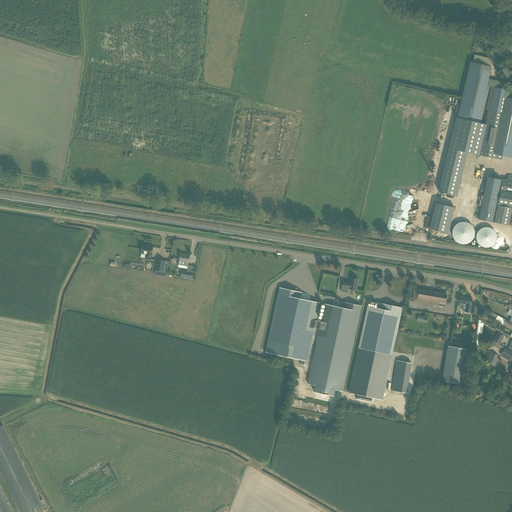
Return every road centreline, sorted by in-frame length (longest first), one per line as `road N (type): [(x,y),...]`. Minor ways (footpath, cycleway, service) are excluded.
road 1 (unclassified): [(511,255),(0,179)]
road 2 (unclassified): [(511,293),(138,230)]
